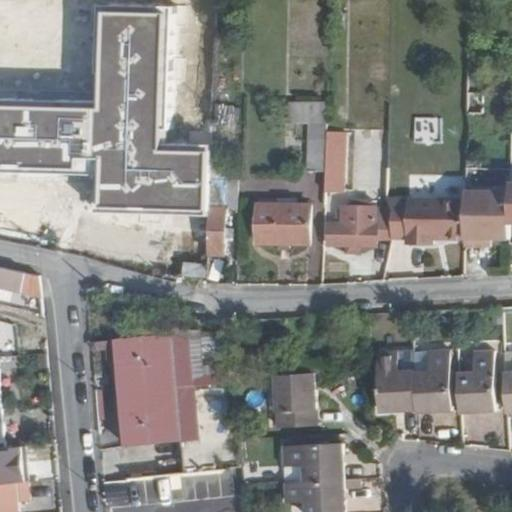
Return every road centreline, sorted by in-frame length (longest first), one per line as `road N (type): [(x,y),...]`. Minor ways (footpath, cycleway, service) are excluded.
road 1 (residential): [(65,264),(224,301),(511,288)]
road 2 (residential): [(84,511),(65,264)]
road 3 (residential): [(511,468),(422,458),(405,471),(410,511)]
